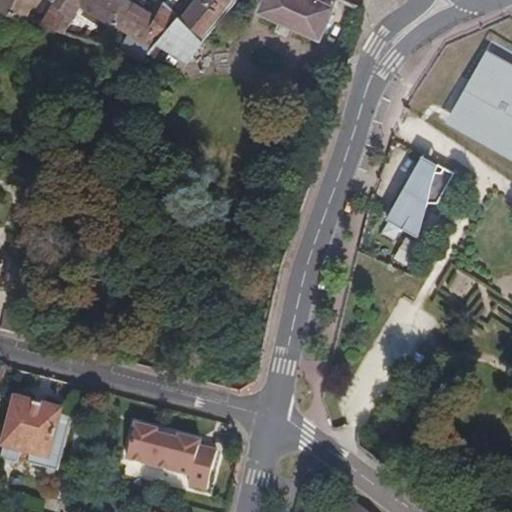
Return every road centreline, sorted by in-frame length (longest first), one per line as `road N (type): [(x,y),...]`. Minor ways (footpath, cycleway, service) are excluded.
road 1 (tertiary): [(272,416),(313,241),(371,75),(406,31),(448,0)]
road 2 (residential): [(0,346),(272,416)]
road 3 (residential): [(272,416),(288,420),(403,511)]
